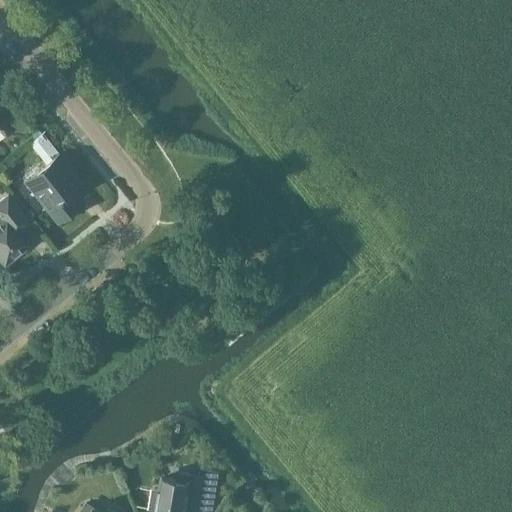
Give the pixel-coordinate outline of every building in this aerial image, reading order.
[(0,119),(10,112),(0,99),(0,119)] [(43,134),(30,144),(36,151),(48,141),(43,134)] [(69,192),(81,183),(59,155),(25,181),(58,222),(80,205),(69,192)] [(0,258),(5,265),(31,244),(14,224),(25,215),(8,194),(0,200),(0,219),(0,258)] [(183,511),(184,509),(200,511),(214,508),(220,470),(205,467),(203,476),(179,472),(178,480),(161,477),(159,490),(152,489),(149,507),(156,508),(154,511),(183,511)]
